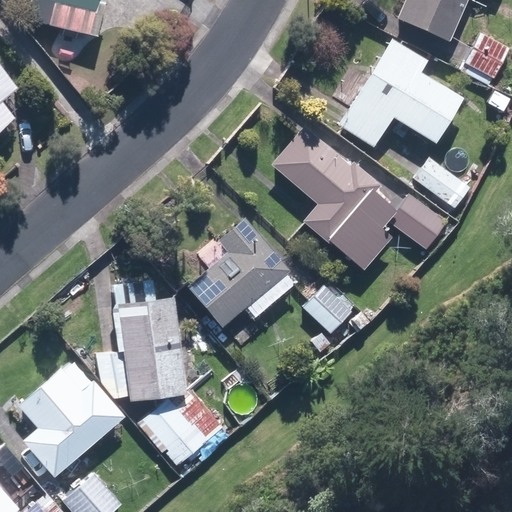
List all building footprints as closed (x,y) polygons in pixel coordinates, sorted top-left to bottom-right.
[(35,0),(44,2),(39,25),(82,36),(90,0),(35,0)] [(485,11),(489,0),(399,0),(390,20),(443,43),(461,1),(485,11)] [(488,80),(504,49),(474,34),(458,65),(488,80)] [(455,100),(413,74),(421,61),(385,39),(332,126),(368,148),(386,119),(428,144),(455,100)] [(0,124),(7,120),(0,110),(0,97),(12,89),(0,73),(0,124)] [(370,188),(295,127),(264,166),(310,204),(295,222),(356,271),(390,229),(418,251),(441,224),(404,194),(390,211),(367,192),(370,188)] [(464,187),(424,158),(408,180),(448,209),(464,187)] [(287,274),(291,270),(246,218),(219,241),(228,252),(188,286),(223,327),(245,308),(254,319),(296,284),(287,274)] [(319,285),(297,309),(325,335),(347,312),(319,285)] [(169,299),(112,305),(123,401),(179,395),(169,299)] [(87,381),(75,391),(55,368),(11,406),(31,429),(16,442),(48,478),(118,417),(87,381)] [(199,438),(163,399),(138,422),(174,461),(199,438)] [(106,511),(116,504),(90,474),(58,502),(67,511),(106,511)] [(0,511),(9,511),(12,510),(0,495),(0,511)]
